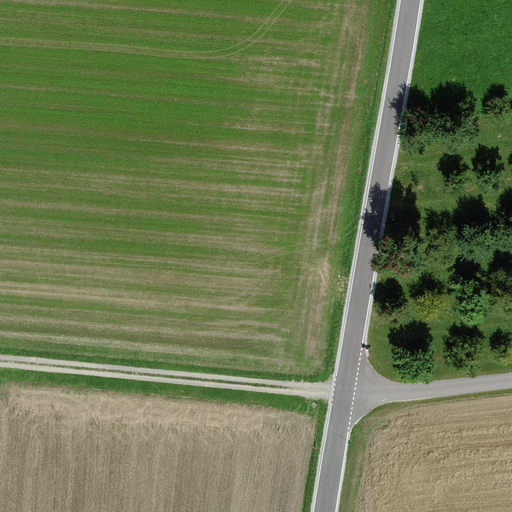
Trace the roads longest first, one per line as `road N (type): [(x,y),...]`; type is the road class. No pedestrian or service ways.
road 1 (unclassified): [(417,0),(348,396)]
road 2 (track): [(0,367),(348,396)]
road 3 (unclassified): [(348,396),(511,378)]
